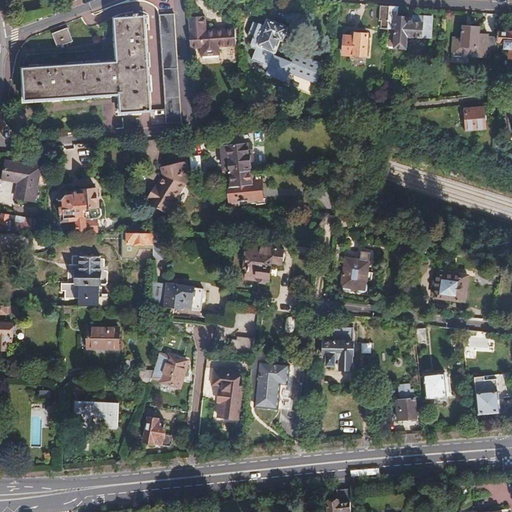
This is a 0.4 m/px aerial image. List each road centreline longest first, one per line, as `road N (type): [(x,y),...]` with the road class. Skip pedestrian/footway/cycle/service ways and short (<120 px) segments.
road 1 (primary): [(511,449),(86,487)]
road 2 (residential): [(511,332),(315,305)]
